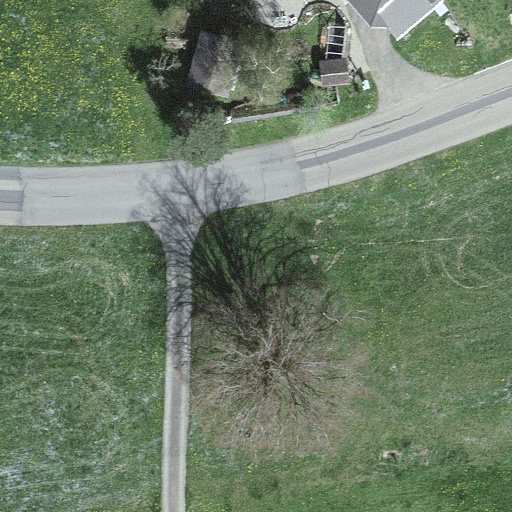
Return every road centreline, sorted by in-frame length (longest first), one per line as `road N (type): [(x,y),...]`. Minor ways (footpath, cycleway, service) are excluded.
road 1 (unclassified): [(0,193),(107,194),(252,177),(326,161),(511,95)]
road 2 (track): [(183,187),(168,511)]
